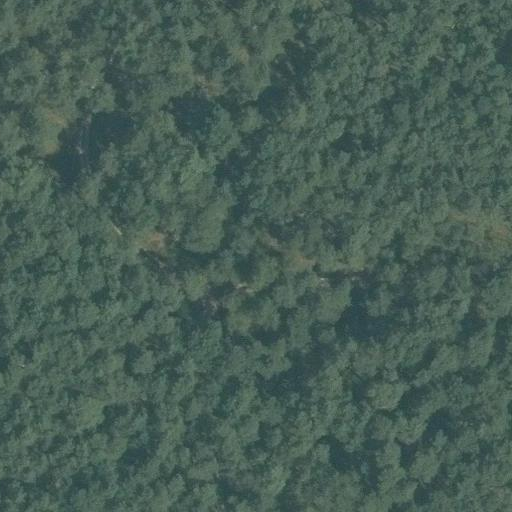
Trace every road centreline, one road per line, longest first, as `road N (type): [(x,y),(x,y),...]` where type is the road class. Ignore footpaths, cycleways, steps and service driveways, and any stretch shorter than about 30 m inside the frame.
road 1 (track): [(216,293),(164,286),(113,247),(96,198),(108,0)]
road 2 (track): [(216,293),(511,273)]
road 3 (track): [(221,511),(216,293)]
